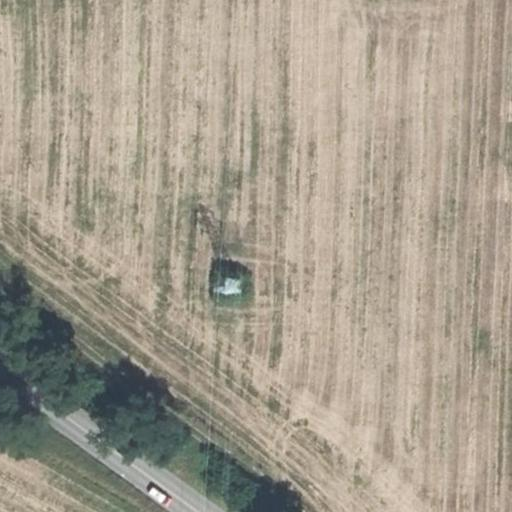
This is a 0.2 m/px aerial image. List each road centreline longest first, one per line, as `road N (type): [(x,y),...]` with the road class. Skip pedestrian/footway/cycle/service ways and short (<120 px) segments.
road 1 (track): [(292,511),(0,289)]
road 2 (secondary): [(0,369),(197,511)]
